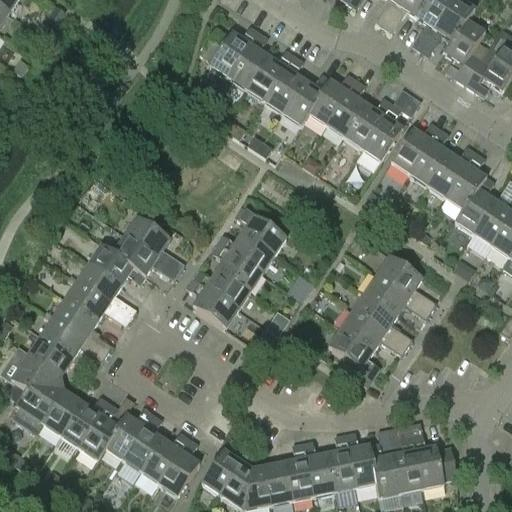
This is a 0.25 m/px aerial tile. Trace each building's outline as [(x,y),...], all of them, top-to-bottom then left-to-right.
[(0,0),(0,15),(8,20),(20,1),(18,0),(0,0)] [(353,0),(342,0),(339,5),(347,10),(353,0)] [(377,0),(379,1),(379,0),(353,0),(347,10),(356,16),(366,0),(377,0)] [(404,0),(379,0),(379,1),(389,7),(375,28),(383,34),(404,0)] [(414,24),(430,0),(404,0),(383,34),(391,39),(405,18),(414,24)] [(456,3),(450,0),(430,0),(414,24),(425,31),(411,52),(420,58),(456,3)] [(456,3),(420,58),(427,63),(442,42),(451,48),(465,28),(474,15),(456,3)] [(483,39),(465,28),(451,48),(443,60),(453,67),(445,79),(464,92),(480,68),(469,61),(483,39)] [(227,84),(257,40),(248,34),(240,46),(230,40),(228,43),(215,35),(198,61),(211,69),(209,72),(227,84)] [(480,68),(464,92),(483,104),(491,92),(500,99),(501,99),(511,81),(511,44),(500,36),(487,56),(480,68)] [(266,46),(257,40),(227,84),(246,97),(268,63),(258,57),(266,46)] [(263,108),(293,64),(284,58),(277,69),(268,63),(246,97),(263,108)] [(20,79),(26,70),(18,64),(12,74),(20,79)] [(302,70),(293,64),(263,108),(282,120),(304,87),(295,81),(302,70)] [(309,121),(330,89),(320,82),(313,93),(304,87),(282,120),(301,133),(309,121)] [(339,94),(330,89),(309,121),(326,132),(356,88),(347,82),(339,94)] [(344,145),(366,112),(357,106),(365,94),(356,88),(326,132),(344,145)] [(375,118),(366,112),(344,145),(362,156),(392,112),(383,106),(375,118)] [(362,156),(381,169),(402,136),(392,130),(400,118),(392,112),(362,156)] [(220,134),(238,146),(244,137),(245,136),(226,124),(220,134)] [(422,142),(412,136),(390,169),(409,181),(438,136),(430,131),(422,142)] [(438,136),(409,181),(427,193),(449,160),(440,154),(447,142),(438,136)] [(253,143),(247,152),(256,158),(263,148),(253,142),(253,143)] [(263,148),(256,158),(257,158),(265,164),(266,163),(272,154),(263,148)] [(458,166),(449,160),(427,193),(444,205),(474,160),(466,154),(458,166)] [(301,169),(315,179),(322,169),(307,160),(301,169)] [(474,160),(444,205),(462,216),(484,183),(475,178),(483,166),(474,160)] [(493,190),(484,183),(462,216),(454,228),(472,241),(494,207),(486,201),(493,190)] [(472,241),(466,250),(484,262),(490,253),(511,220),(511,202),(505,214),(494,207),(472,241)] [(286,244),(241,213),(235,223),(247,231),(241,240),(274,262),(286,244)] [(511,220),(490,253),(508,265),(511,259),(511,220)] [(408,238),(408,237),(415,227),(407,222),(400,232),(400,233),(408,238)] [(124,242),(178,279),(184,270),(163,256),(170,246),(137,223),(124,242)] [(424,248),(425,248),(428,242),(422,238),(418,244),(424,248)] [(261,281),(274,262),(241,240),(234,249),(222,241),(216,250),(261,281)] [(113,259),(146,282),(152,272),(173,286),(178,279),(124,242),(113,258),(113,259)] [(88,270),(122,293),(129,283),(140,290),(146,282),(113,259),(113,258),(101,250),(88,270)] [(250,298),(261,281),(216,250),(210,259),(222,267),(217,276),(250,298)] [(511,259),(508,265),(502,274),(511,281),(511,259)] [(377,281),(431,317),(437,309),(415,295),(422,285),(389,263),(377,281)] [(76,288),(131,325),(137,317),(116,303),(122,293),(88,270),(76,288)] [(469,272),(463,282),(468,285),(474,275),(469,272)] [(250,298),(217,276),(210,285),(198,277),(193,286),(238,316),(250,298)] [(301,307),(313,290),(298,280),(286,297),(301,307)] [(426,326),(431,317),(377,281),(364,299),(398,322),(405,311),(426,326)] [(486,297),(492,288),(482,281),(475,291),(486,297)] [(225,335),(238,316),(193,286),(186,295),(198,303),(192,313),(225,335)] [(131,325),(76,288),(64,305),(98,328),(105,318),(126,332),(131,325)] [(391,332),(398,322),(364,299),(352,318),(407,354),(412,346),(391,332)] [(98,328),(64,305),(52,324),(107,361),(112,353),(91,339),(98,328)] [(401,362),(407,354),(352,318),(340,335),(374,358),(380,348),(401,362)] [(508,344),(511,338),(511,323),(510,322),(499,338),(508,344)] [(40,341),(74,364),(80,355),(101,369),(107,361),(52,324),(40,341)] [(0,330),(0,338),(4,341),(11,331),(3,325),(0,330)] [(275,342),(264,335),(253,351),(264,358),(275,342)] [(368,367),(374,358),(340,335),(328,354),(350,369),(343,378),(366,393),(379,375),(368,367)] [(28,359),(62,382),(74,364),(40,341),(28,359)] [(9,400),(56,392),(62,382),(28,359),(10,386),(14,389),(8,397),(9,400)] [(43,430),(64,397),(56,392),(9,400),(10,404),(18,409),(15,412),(18,414),(11,426),(35,441),(43,430)] [(61,443),(83,410),(64,397),(43,430),(61,443)] [(83,410),(61,443),(79,455),(109,410),(100,404),(92,416),(83,410)] [(109,410),(79,455),(97,467),(106,455),(105,454),(119,434),(118,433),(110,428),(118,416),(109,410)] [(123,466),(153,422),(144,415),(135,428),(126,421),(118,433),(119,434),(105,454),(106,455),(120,465),(123,466)] [(119,476),(117,479),(132,489),(140,478),(141,478),(162,446),(153,440),(162,428),(153,422),(123,466),(120,465),(117,469),(121,472),(119,476)] [(418,429),(408,431),(421,497),(443,492),(442,488),(457,485),(450,453),(436,456),(436,453),(423,455),(418,429)] [(402,459),(392,461),(400,501),(402,511),(423,507),(421,497),(408,431),(397,433),(402,459)] [(158,490),(188,445),(180,439),(171,452),(162,446),(141,478),(158,490)] [(354,495),(375,491),(376,491),(368,452),(357,454),(354,440),(343,442),(354,495)] [(333,499),(354,495),(343,442),(334,444),(337,458),(325,460),(333,499)] [(189,464),(197,451),(188,445),(158,490),(177,503),(199,470),(189,464)] [(312,503),(333,499),(325,460),(315,462),(312,449),(302,451),(312,503)] [(377,505),(400,501),(392,461),(381,464),(378,450),(368,452),(376,491),(375,491),(377,505)] [(291,508),(312,503),(302,451),(291,453),(294,467),(283,469),(291,508)] [(219,502),(241,469),(222,457),(201,490),(219,502)] [(32,484),(39,475),(21,463),(14,472),(32,484)] [(243,511),(250,475),(241,469),(219,502),(234,511),(243,511)] [(270,511),(291,508),(283,469),(262,473),(270,511)] [(243,511),(268,511),(270,511),(262,473),(250,475),(243,511)] [(51,496),(56,489),(59,483),(51,478),(42,491),(51,496)] [(62,493),(56,489),(51,496),(57,500),(62,493)]
